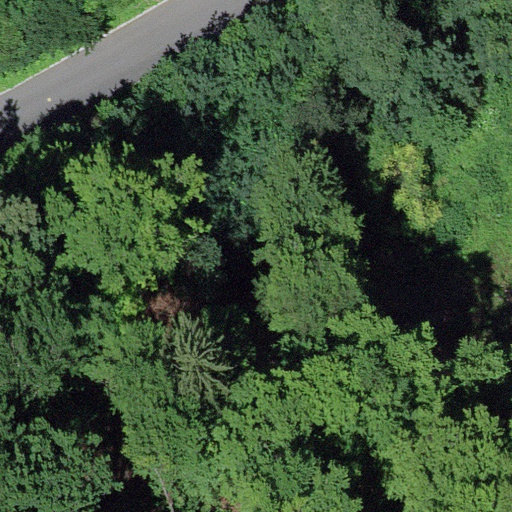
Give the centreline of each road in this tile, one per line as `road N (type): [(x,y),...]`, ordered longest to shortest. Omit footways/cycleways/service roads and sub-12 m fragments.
road 1 (track): [(511,415),(38,410),(0,417)]
road 2 (tertiary): [(0,134),(268,0)]
